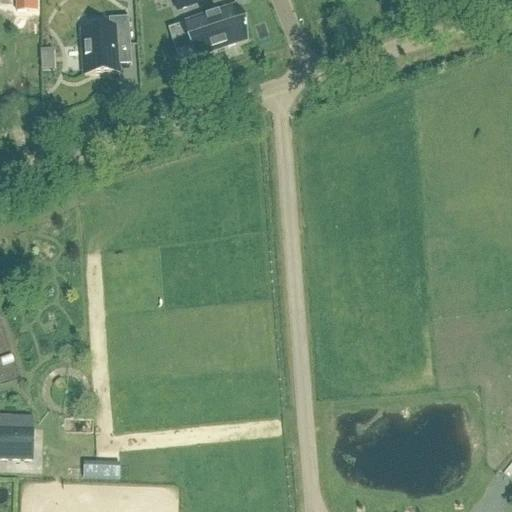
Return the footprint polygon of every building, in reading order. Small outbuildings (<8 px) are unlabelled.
[(203,0),(170,0),(175,14),(205,4),(203,0)] [(233,10),(183,27),(195,61),(244,45),(233,10)] [(111,32),(84,33),(86,79),(122,77),(120,50),(132,50),(130,20),(110,22),(111,32)] [(0,431),(0,463),(31,465),(32,432),(0,431)] [(83,462),(82,479),(117,480),(118,463),(83,462)]
